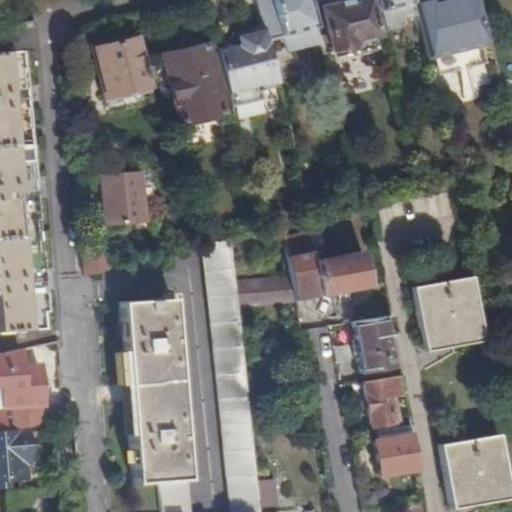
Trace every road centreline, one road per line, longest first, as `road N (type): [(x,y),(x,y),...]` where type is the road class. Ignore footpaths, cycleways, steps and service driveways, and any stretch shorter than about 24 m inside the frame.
road 1 (residential): [(88,511),(42,58),(56,20),(115,0)]
road 2 (residential): [(343,511),(313,334)]
